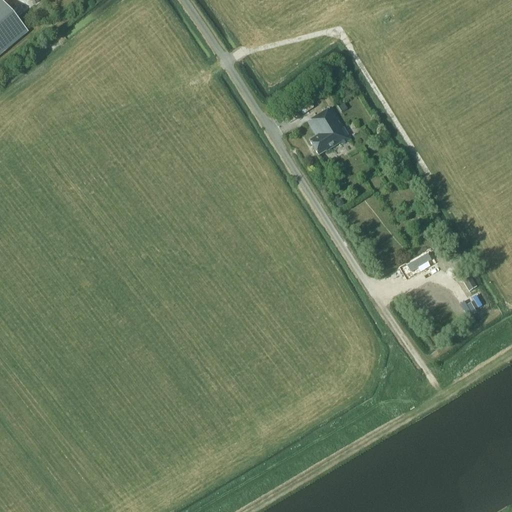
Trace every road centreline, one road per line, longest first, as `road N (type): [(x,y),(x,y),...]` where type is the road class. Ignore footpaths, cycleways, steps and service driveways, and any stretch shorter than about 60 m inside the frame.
road 1 (unclassified): [(438,391),(184,0)]
road 2 (track): [(237,511),(438,391)]
